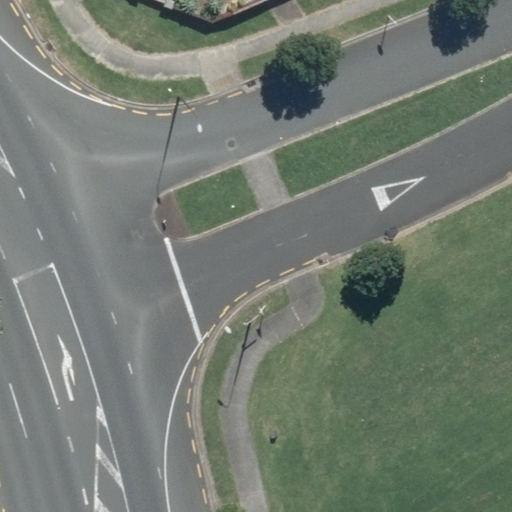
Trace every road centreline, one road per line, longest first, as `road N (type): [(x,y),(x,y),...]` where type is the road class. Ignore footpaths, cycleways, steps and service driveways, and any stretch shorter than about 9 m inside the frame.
road 1 (residential): [(0,170),(278,99),(511,25)]
road 2 (residential): [(511,113),(306,210),(45,309)]
road 3 (secondary): [(45,309),(86,511)]
road 4 (secondary): [(0,189),(45,309)]
